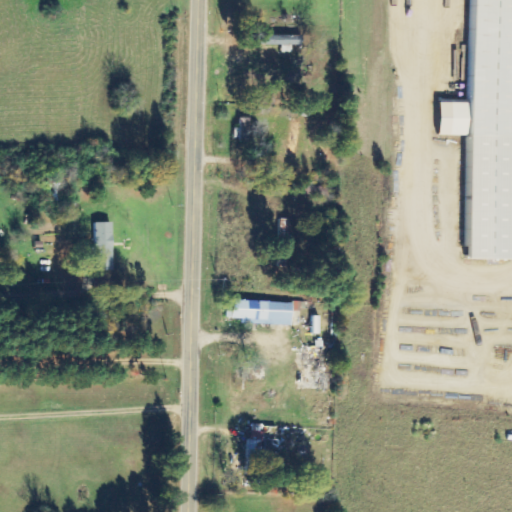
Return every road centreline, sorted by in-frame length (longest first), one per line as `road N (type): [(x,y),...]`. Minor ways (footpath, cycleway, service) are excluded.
road 1 (tertiary): [(194,511),(202,0)]
road 2 (residential): [(201,80),(511,117)]
